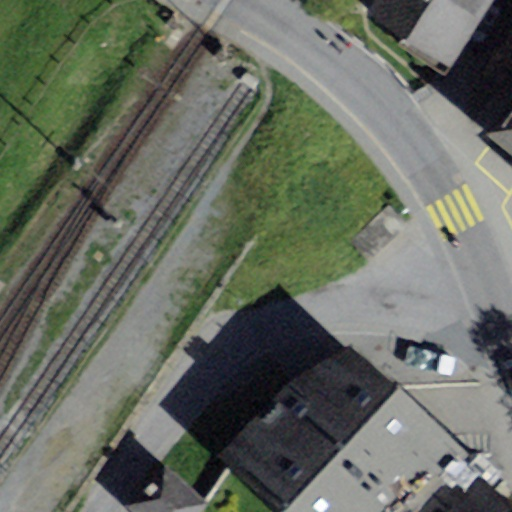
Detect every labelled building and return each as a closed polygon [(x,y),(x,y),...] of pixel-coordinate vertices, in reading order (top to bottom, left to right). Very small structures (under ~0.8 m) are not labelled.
[(488,0),(372,0),(364,13),(445,66),(488,0)] [(511,156),(511,29),(502,52),(511,59),(511,98),(484,136),(511,156)] [(390,205),(353,236),(372,258),(409,226),(390,205)] [(293,378),(221,455),(282,511),(414,511),(464,459),(471,456),(352,343),(293,378)] [(511,511),(511,501),(464,459),(414,511),(511,511)] [(199,511),(208,502),(164,464),(127,507),(132,511),(199,511)]
